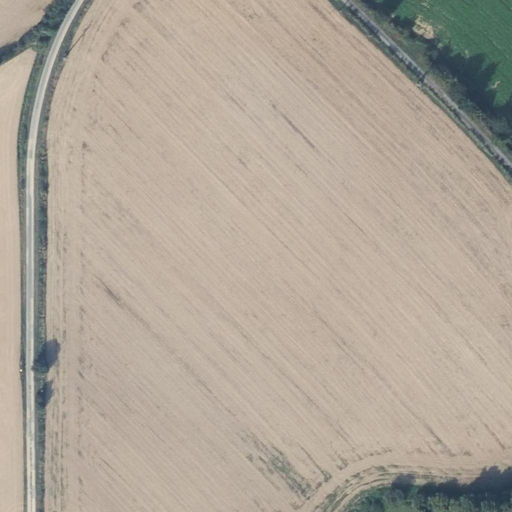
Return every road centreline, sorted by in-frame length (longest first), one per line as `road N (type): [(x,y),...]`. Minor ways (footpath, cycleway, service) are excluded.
road 1 (unclassified): [(31,511),(32,130),(48,55),(75,0)]
road 2 (unclassified): [(346,0),(511,167)]
